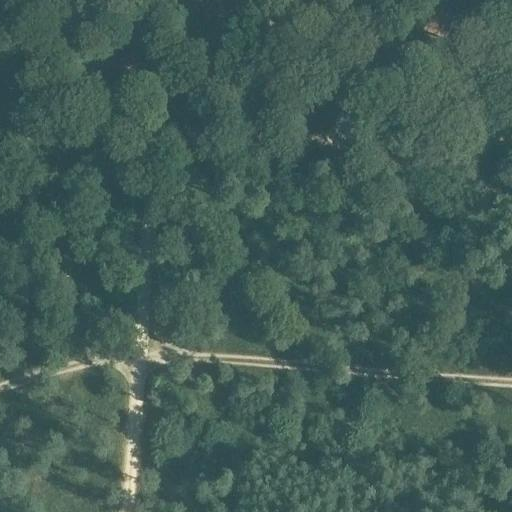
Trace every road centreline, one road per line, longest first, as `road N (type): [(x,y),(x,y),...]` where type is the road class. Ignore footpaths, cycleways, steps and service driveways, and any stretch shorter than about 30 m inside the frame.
road 1 (track): [(511,386),(139,345),(0,388)]
road 2 (track): [(125,511),(168,0)]
